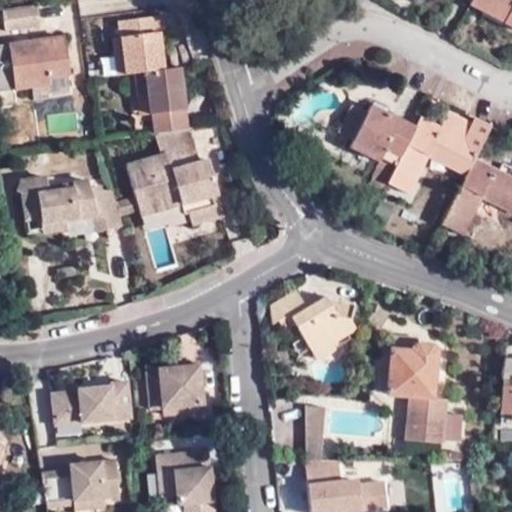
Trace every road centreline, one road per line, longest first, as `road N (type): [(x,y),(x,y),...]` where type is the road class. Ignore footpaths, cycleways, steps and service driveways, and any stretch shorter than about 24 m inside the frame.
road 1 (residential): [(218,0),(280,188),(320,236)]
road 2 (residential): [(245,296),(149,330),(0,359)]
road 3 (residential): [(245,296),(262,511)]
road 4 (residential): [(320,236),(511,316)]
